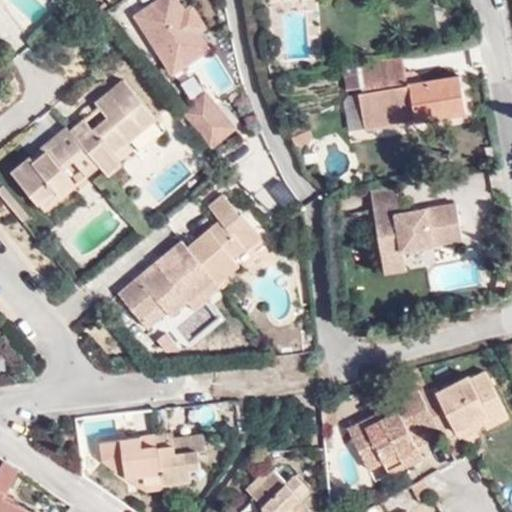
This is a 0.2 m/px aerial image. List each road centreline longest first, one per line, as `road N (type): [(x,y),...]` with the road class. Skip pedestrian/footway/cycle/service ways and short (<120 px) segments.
road 1 (residential): [(511,324),(381,354),(340,353),(325,317),(310,206)]
road 2 (residential): [(101,390),(0,276)]
road 3 (residential): [(511,141),(505,86),(476,0)]
road 4 (residential): [(0,430),(120,511)]
